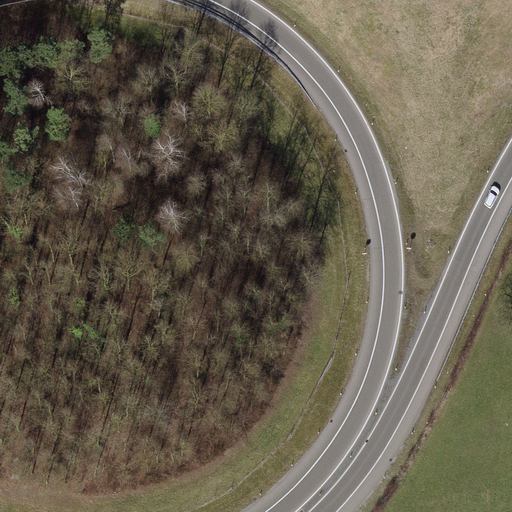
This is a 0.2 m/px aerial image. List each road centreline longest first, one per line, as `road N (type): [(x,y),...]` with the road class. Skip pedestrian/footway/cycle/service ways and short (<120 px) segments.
road 1 (motorway): [(228,0),(302,55),(337,98),(365,147),(390,238),(390,312),(371,385),(338,446),(277,511)]
road 2 (motorway): [(328,511),(403,405),(511,170)]
